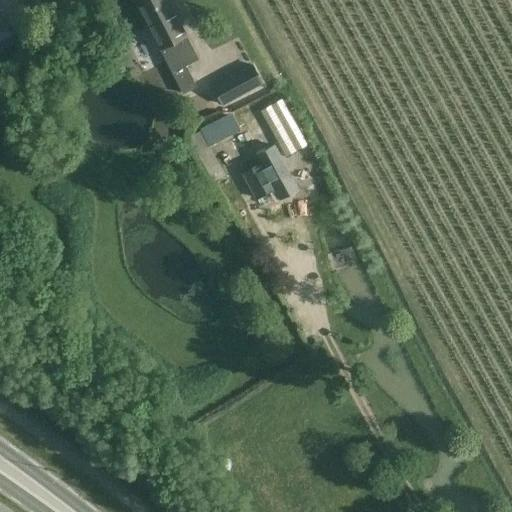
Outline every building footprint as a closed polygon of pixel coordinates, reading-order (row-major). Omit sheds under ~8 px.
[(134,0),(160,50),(182,94),(196,87),(185,66),(199,58),(168,0),(134,0)] [(244,68),(256,93),(272,85),(260,60),(244,68)] [(287,156),(306,146),(281,98),(261,109),(287,156)] [(207,145),(235,130),(227,116),(199,130),(207,145)] [(297,189),(273,145),(256,155),(260,162),(241,172),(256,200),(275,190),(280,199),(297,189)]
